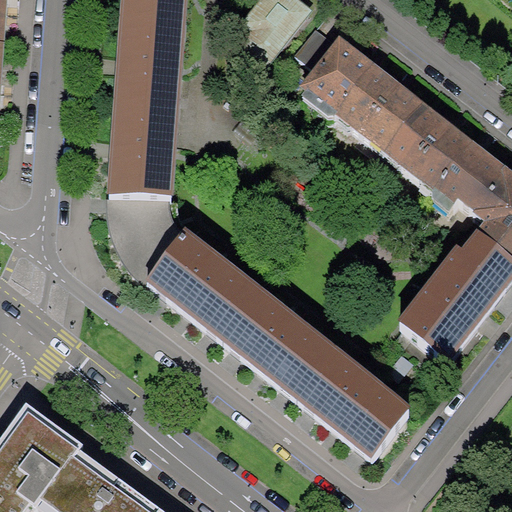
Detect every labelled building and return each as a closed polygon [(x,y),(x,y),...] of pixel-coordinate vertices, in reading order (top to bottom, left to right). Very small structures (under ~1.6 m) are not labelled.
[(185,0),(124,0),(123,27),(183,32),(185,0)] [(266,0),(245,28),(254,36),(242,52),(266,71),(309,15),(289,0),(266,0)] [(117,110),(177,114),(183,32),(123,27),(119,82),(117,110)] [(296,59),(308,69),(328,43),(320,36),(316,33),(296,59)] [(341,118),(372,77),(347,58),(328,43),(308,69),(319,78),(304,98),(325,114),(320,121),(328,127),(334,127),(341,118)] [(388,92),(389,91),(372,77),(341,118),(354,129),(350,134),(372,151),(376,146),(390,156),(422,116),(405,103),(404,104),(393,95),(388,92)] [(112,170),(110,203),(113,203),(166,207),(170,207),(177,114),(117,110),(112,170)] [(439,195),(471,154),(454,141),(453,142),(441,133),(438,130),(439,129),(422,116),(390,156),(404,167),(400,172),(422,189),(426,184),(439,195)] [(459,209),(475,222),(506,182),(490,169),(471,154),(439,195),(433,203),(433,209),(442,215),(447,209),(454,214),(459,209)] [(497,232),(483,250),(511,272),(511,186),(506,182),(475,222),(474,224),(482,230),(487,224),(497,232)] [(130,271),(142,285),(144,282),(150,288),(183,246),(177,240),(171,231),(168,223),(166,214),(166,207),(113,203),(113,212),(110,212),(111,227),(116,243),(119,254),(130,271)] [(259,304),(184,245),(183,246),(150,288),(148,290),(175,311),(223,349),(259,304)] [(479,328),(511,286),(511,272),(483,250),(481,248),(466,267),(458,261),(401,335),(447,370),(479,328)] [(297,407),(333,362),(259,304),(223,349),(251,371),(297,407)] [(372,466),(408,420),(333,362),(297,407),(326,429),(372,466)] [(0,511),(41,511),(79,460),(83,455),(26,414),(0,449),(0,511)] [(79,460),(41,511),(150,511),(114,486),(79,460)]
